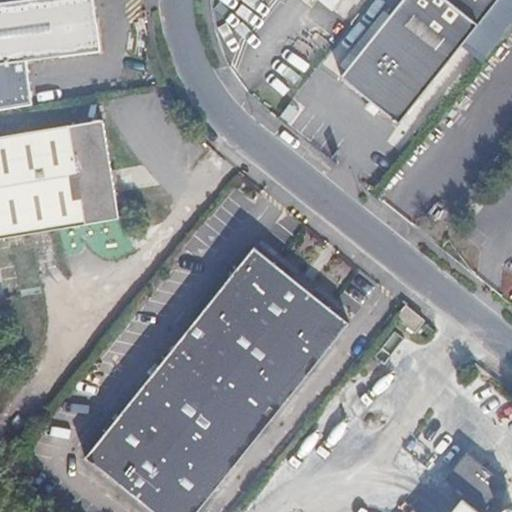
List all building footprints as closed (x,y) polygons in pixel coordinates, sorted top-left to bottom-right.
[(0,0),(0,54),(31,51),(105,42),(100,0),(0,0)] [(302,0),(321,16),(333,0),(302,0)] [(492,0),(395,0),(333,78),(390,126),(492,0)] [(0,54),(0,98),(36,95),(31,51),(0,54)] [(94,121),(0,135),(0,235),(110,219),(94,121)] [(227,277),(76,461),(138,511),(191,511),(340,330),(246,254),(227,277)] [(399,313),(389,325),(407,338),(416,326),(399,313)] [(485,511),(503,491),(460,458),(440,484),(460,501),(451,511),(485,511)]
